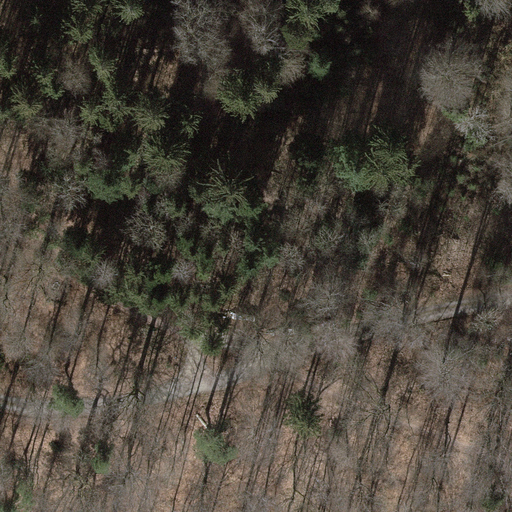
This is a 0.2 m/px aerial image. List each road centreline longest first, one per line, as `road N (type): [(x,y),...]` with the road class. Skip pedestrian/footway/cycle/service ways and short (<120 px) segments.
road 1 (track): [(0,402),(92,410),(141,403),(235,379),(264,363)]
road 2 (track): [(264,363),(511,292)]
